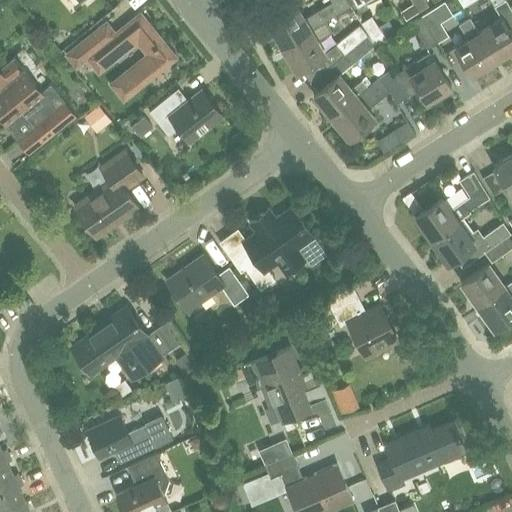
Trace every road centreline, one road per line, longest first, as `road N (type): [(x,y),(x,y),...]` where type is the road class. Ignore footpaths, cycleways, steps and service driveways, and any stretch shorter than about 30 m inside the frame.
road 1 (residential): [(81,511),(20,355),(38,318),(91,284)]
road 2 (residential): [(91,284),(298,136)]
road 3 (residential): [(471,373),(355,204)]
road 4 (residential): [(355,204),(511,103)]
road 5 (residential): [(298,136),(192,7)]
road 6 (residential): [(91,284),(0,171)]
road 7 (residential): [(353,424),(471,373)]
